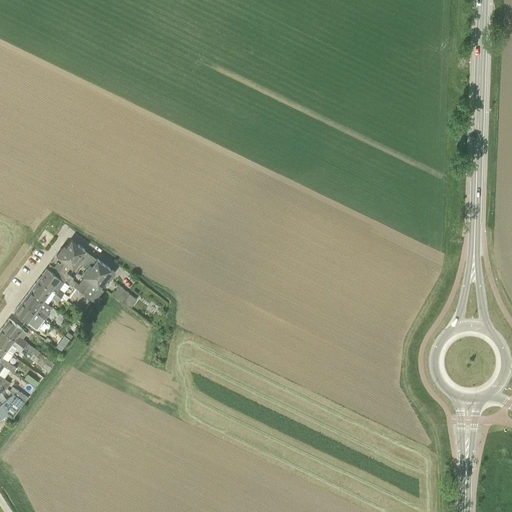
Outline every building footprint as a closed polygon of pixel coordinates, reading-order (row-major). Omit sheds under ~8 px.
[(54,267),(57,270),(78,244),(71,239),(64,249),(62,247),(56,255),(63,260),(60,264),(58,262),(54,267)] [(55,272),(66,280),(69,282),(84,263),(80,260),(82,258),(80,256),(85,249),(78,244),(57,270),(55,272)] [(69,282),(82,292),(103,263),(96,258),(92,264),(90,262),(87,265),(84,263),(69,282)] [(97,303),(101,297),(99,296),(104,290),(100,287),(107,276),(109,278),(114,271),(103,263),(82,292),(93,299),(97,303)] [(38,279),(61,297),(65,292),(60,288),(66,280),(55,272),(54,274),(46,268),(38,279)] [(58,301),(61,297),(38,279),(30,290),(44,300),(48,303),(53,297),(58,301)] [(122,302),(131,309),(138,299),(129,292),(118,284),(111,294),(122,302)] [(22,301),(46,319),(49,315),(47,314),(53,306),(48,303),(44,300),(30,290),(22,301)] [(97,303),(93,299),(84,311),(88,315),(97,303)] [(38,330),(46,319),(22,301),(14,311),(38,330)] [(53,352),(49,359),(35,348),(27,342),(27,341),(23,338),(27,333),(22,329),(23,328),(9,318),(1,329),(24,346),(34,354),(51,367),(54,363),(59,356),(53,352)] [(12,344),(20,351),(24,346),(1,329),(0,330),(0,344),(7,350),(12,344)] [(0,362),(4,365),(7,368),(8,367),(10,369),(13,371),(16,367),(2,357),(7,350),(0,344),(0,362)] [(31,358),(48,371),(51,367),(34,354),(31,358)] [(0,382),(0,383),(4,377),(10,369),(8,367),(7,368),(4,365),(0,362),(0,382)] [(14,393),(25,401),(28,398),(17,390),(16,391),(12,388),(10,390),(14,393)] [(8,413),(12,419),(25,401),(14,393),(1,403),(0,403),(0,418),(4,415),(8,413)]
